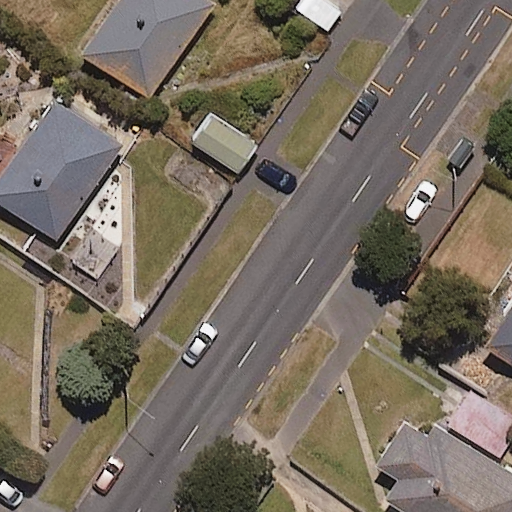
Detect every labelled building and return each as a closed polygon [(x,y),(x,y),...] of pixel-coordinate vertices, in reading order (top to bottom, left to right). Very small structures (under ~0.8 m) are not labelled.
[(210,0),(108,0),(79,43),(149,90),(210,0)] [(124,136),(52,85),(0,159),(0,191),(56,232),(124,136)] [(256,137),(212,105),(192,132),(236,165),(256,137)] [(511,294),(484,336),(511,355),(511,294)] [(511,511),(511,465),(413,400),(376,455),(398,469),(385,489),(420,511),(511,511)]
